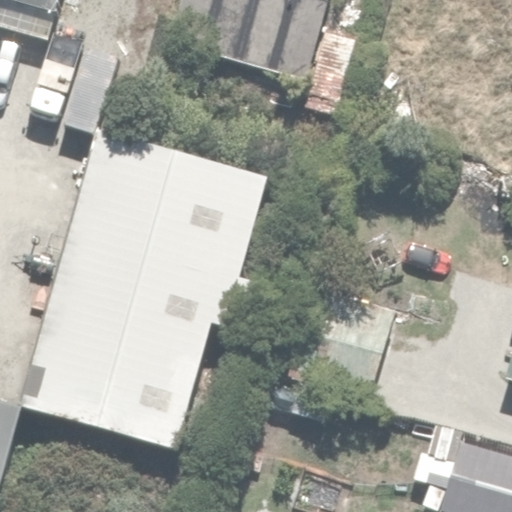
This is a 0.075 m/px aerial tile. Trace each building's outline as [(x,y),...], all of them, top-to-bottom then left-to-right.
[(81,0),(43,0),(79,10),(81,0)] [(320,0),(176,0),(170,23),(207,32),(203,47),(302,72),(320,0)] [(203,150),(117,126),(45,387),(131,410),(203,150)] [(366,396),(397,306),(310,277),(280,367),(366,396)] [(511,334),(502,371),(511,374),(511,334)] [(15,511),(46,403),(0,390),(0,511),(15,511)] [(440,483),(433,511),(511,511),(511,445),(469,436),(473,418),(435,410),(427,446),(415,443),(408,476),(440,483)]
